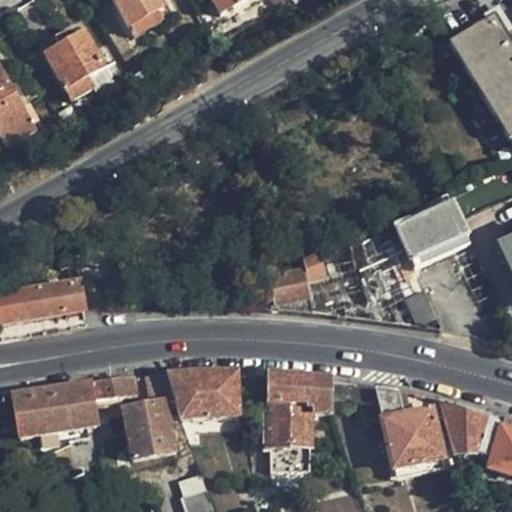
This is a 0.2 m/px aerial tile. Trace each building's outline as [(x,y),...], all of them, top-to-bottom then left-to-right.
[(131,28),(157,13),(163,9),(157,0),(109,0),(127,30),(131,28)] [(208,0),(219,17),(248,0),(208,0)] [(511,139),(511,42),(505,31),(511,28),(498,6),(481,16),(484,21),(449,42),(509,141),(511,139)] [(162,22),(157,13),(131,28),(135,38),(162,22)] [(83,32),(69,40),(59,46),(42,55),(64,92),(86,79),(105,68),(83,32)] [(55,39),(59,46),(69,40),(65,34),(55,39)] [(0,142),(4,149),(36,132),(0,69),(0,142)] [(93,91),(86,79),(64,92),(71,104),(93,91)] [(511,200),(511,191),(501,170),(446,197),(450,205),(461,226),(511,200)] [(393,232),(395,236),(409,266),(468,240),(461,226),(450,205),(393,232)] [(395,236),(353,254),(357,274),(368,323),(441,334),(409,266),(395,236)] [(511,268),(511,242),(502,247),(511,268)] [(0,331),(1,331),(85,316),(86,314),(75,246),(0,275),(0,331)] [(351,249),(319,256),(302,263),(304,271),(307,285),(357,274),(353,254),(351,249)] [(5,253),(0,255),(0,267),(10,262),(5,253)] [(304,271),(268,280),(276,311),(311,301),(309,295),(307,285),(304,271)] [(318,294),(309,295),(311,301),(313,315),(323,313),(318,294)] [(1,331),(3,340),(86,324),(85,316),(1,331)] [(332,418),(332,381),(268,376),(265,452),(270,452),(308,453),(309,418),(332,418)] [(237,377),(167,377),(168,380),(173,400),(181,422),(238,421),(237,377)] [(165,403),(173,400),(168,380),(150,385),(154,405),(165,403)] [(139,400),(136,381),(10,399),(14,414),(18,443),(95,431),(92,407),(139,400)] [(375,390),(355,386),(352,397),(377,403),(375,390)] [(402,416),(397,395),(375,390),(377,403),(392,473),(443,461),(431,409),(402,416)] [(165,403),(154,405),(121,411),(131,463),(175,455),(165,403)] [(454,459),(479,458),(490,418),(439,404),(454,459)] [(500,430),(503,421),(490,418),(479,458),(491,460),(500,430)] [(511,433),(500,430),(491,460),(487,472),(511,478),(511,433)] [(308,474),(308,453),(270,452),(270,474),(308,474)] [(183,511),(211,511),(205,492),(180,502),(183,511)]
